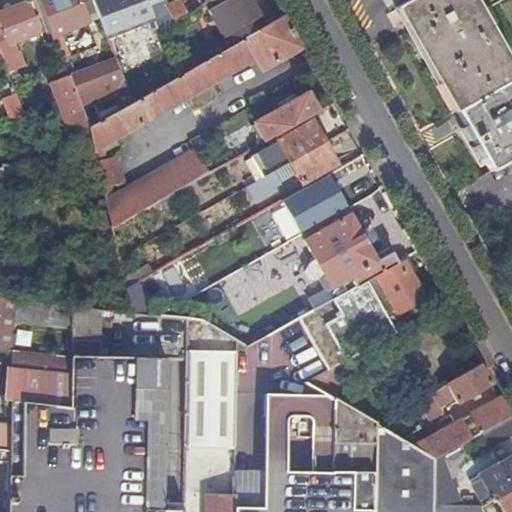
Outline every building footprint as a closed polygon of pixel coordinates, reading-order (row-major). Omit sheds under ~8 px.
[(61,36),(89,26),(78,0),(37,0),(53,39),(61,36)] [(105,0),(93,5),(100,22),(109,47),(148,32),(150,38),(158,35),(158,33),(152,18),(145,0),(144,0),(105,0)] [(196,0),(199,4),(201,9),(206,6),(216,0),(196,0)] [(248,0),(216,0),(206,6),(230,50),(265,30),(248,0)] [(511,81),(511,73),(480,17),(479,14),(470,0),(413,0),(398,9),(415,39),(441,86),(446,83),(461,111),(511,81)] [(470,0),(479,14),(504,0),(470,0)] [(504,0),(479,14),(480,17),(509,0),(504,0)] [(0,14),(0,29),(8,49),(40,37),(28,4),(0,14)] [(112,232),(209,177),(195,153),(111,201),(109,190),(123,186),(117,160),(104,163),(103,156),(120,146),(117,140),(248,65),(250,69),(257,65),(262,73),(301,50),(284,19),(265,30),(230,50),(181,77),(176,81),(132,105),(121,112),(88,130),(96,164),(102,192),(104,201),(111,231),(112,232)] [(116,63),(69,81),(81,111),(98,104),(98,103),(114,97),(121,112),(132,105),(116,63)] [(176,81),(181,77),(179,71),(173,73),(176,81)] [(49,82),(66,128),(88,130),(81,111),(69,81),(66,75),(49,82)] [(511,162),(511,81),(461,111),(456,113),(491,175),(511,162)] [(260,124),(270,143),(318,115),(308,96),(294,104),(291,98),(278,106),(281,112),(260,124)] [(2,104),(9,121),(26,123),(22,113),(16,98),(2,104)] [(251,159),(263,180),(277,172),(289,165),(324,146),(312,124),(251,159)] [(88,130),(66,128),(64,149),(81,151),(84,167),(96,164),(88,130)] [(324,146),(289,165),(302,187),(336,167),(324,146)] [(376,182),(363,158),(330,176),(344,200),(376,182)] [(0,171),(0,180),(21,183),(23,171),(2,168),(2,172),(0,171)] [(263,180),(252,187),(260,202),(286,187),(277,172),(263,180)] [(327,175),(268,206),(284,238),(344,206),(327,175)] [(377,264),(350,217),(303,243),(330,291),(307,304),(313,313),(396,266),(391,257),(377,264)] [(427,306),(403,262),(396,266),(313,313),(297,322),(307,338),(328,374),(341,367),(396,336),(391,326),(427,306)] [(156,294),(148,280),(125,293),(130,316),(149,318),(143,301),(156,294)] [(0,351),(9,353),(12,325),(61,331),(63,309),(0,301),(0,351)] [(196,324),(187,308),(164,320),(176,322),(186,323),(196,324)] [(130,316),(128,316),(127,329),(174,334),(176,322),(164,320),(149,318),(130,316)] [(233,351),(186,351),(186,475),(198,475),(198,465),(217,465),(217,450),(233,450),(233,351)] [(13,377),(9,405),(69,409),(70,360),(19,355),(16,377),(13,377)] [(183,511),(184,507),(164,507),(165,362),(90,360),(70,360),(69,409),(9,405),(9,411),(9,429),(8,456),(7,511),(183,511)] [(354,383),(341,367),(328,374),(306,387),(336,405),(354,383)] [(482,368),(418,405),(429,423),(444,415),(440,410),(455,402),(458,407),(493,388),(482,368)] [(501,402),(413,452),(435,464),(483,437),(511,421),(501,402)] [(377,428),(336,405),(335,450),(375,450),(376,429),(377,428)] [(511,421),(483,437),(491,452),(511,440),(511,421)] [(0,428),(0,454),(8,456),(9,429),(0,428)] [(433,511),(434,509),(434,495),(434,468),(435,464),(413,452),(390,438),(376,429),(375,450),(374,476),(373,511),(433,511)] [(511,458),(478,479),(481,485),(492,505),(496,503),(511,494),(511,458)] [(373,511),(374,476),(334,476),(334,477),(265,475),(264,511),(234,511),(233,511),(373,511)] [(511,511),(511,494),(496,503),(501,511),(511,511)] [(457,495),(434,495),(434,509),(457,510),(457,495)]
